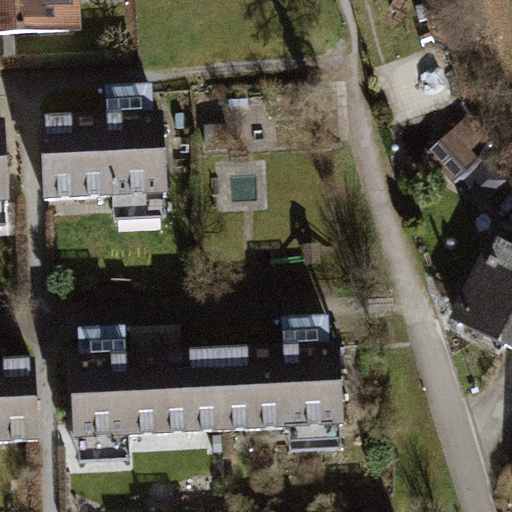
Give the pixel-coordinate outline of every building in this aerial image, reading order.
[(0,0),(0,33),(76,31),(75,5),(74,0),(0,0)] [(0,223),(10,223),(2,91),(0,91),(0,223)] [(108,125),(50,127),(49,210),(170,208),(163,92),(110,92),(108,125)] [(463,135),(438,147),(466,209),(492,198),(463,135)] [(511,248),(499,242),(459,326),(511,351),(511,248)] [(284,353),(211,356),(213,430),(291,428),(292,449),(347,447),(343,321),(313,322),(283,323),(284,353)] [(133,433),(213,430),(211,356),(132,358),(131,337),(104,338),(75,339),(78,455),(134,453),(133,433)] [(0,443),(41,443),(39,360),(0,360),(0,443)]
